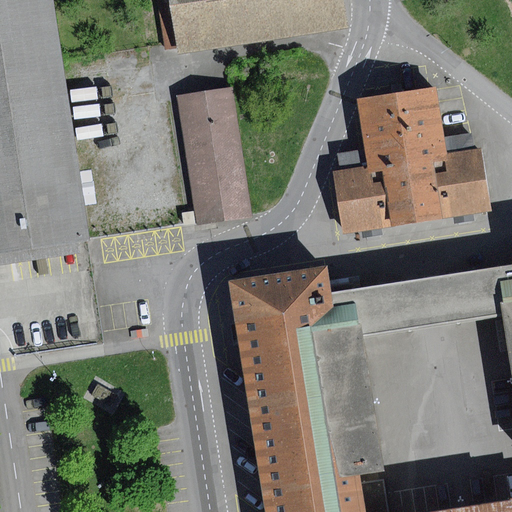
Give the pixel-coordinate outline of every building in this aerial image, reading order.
[(52,0),(0,0),(0,254),(89,240),(86,224),(67,100),(52,0)] [(179,48),(170,0),(156,0),(165,50),(179,48)] [(170,0),(179,48),(179,53),(350,28),(345,0),(170,0)] [(170,84),(67,100),(86,224),(189,208),(170,84)] [(437,88),(359,100),(369,167),(334,172),(344,235),(492,211),(482,150),(447,156),(437,88)] [(233,89),(179,97),(198,224),(198,228),(253,220),(233,89)] [(449,138),(451,153),(477,148),(474,133),(449,138)] [(194,212),(182,214),(184,227),(196,225),(194,212)] [(328,266),(234,281),(250,382),(269,511),(511,511),(511,312),(502,314),(511,376),(511,501),(441,511),(367,511),(362,476),(385,473),(364,336),(339,340),(332,295),(328,266)] [(511,266),(332,295),(339,340),(364,336),(502,314),(511,312),(511,266)]
